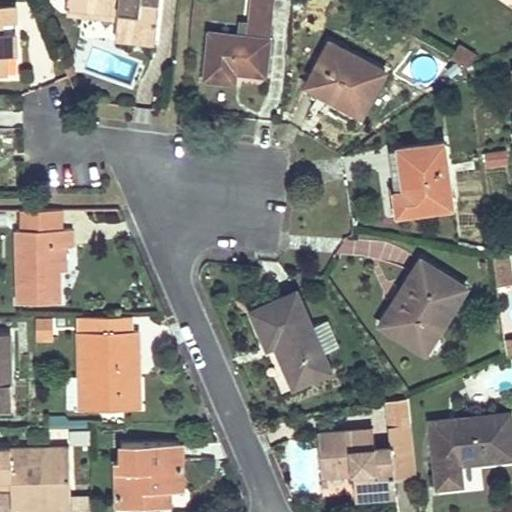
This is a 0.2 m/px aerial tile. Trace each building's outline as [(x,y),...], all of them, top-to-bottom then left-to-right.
[(68,0),(68,7),(119,12),(119,19),(117,38),(155,43),(160,0),(68,0)] [(273,0),(250,0),(247,35),(211,31),(206,78),(235,81),(236,71),(266,74),(273,0)] [(0,74),(8,74),(8,53),(16,53),(16,32),(1,32),(0,22),(16,22),(15,5),(0,4),(0,74)] [(119,12),(68,7),(68,13),(119,19),(119,12)] [(385,72),(330,42),(308,84),(362,114),(385,72)] [(203,111),(182,108),(180,128),(200,131),(202,114),(203,111)] [(445,141),(400,147),(406,190),(396,191),(400,213),(454,206),(445,141)] [(400,147),(390,148),(396,191),(406,190),(400,147)] [(63,208),(21,209),(21,230),(32,229),(63,229),(63,208)] [(21,230),(18,230),(19,301),(61,301),(60,269),(60,245),(67,245),(74,245),(73,229),(63,229),(32,229),(21,230)] [(468,286),(423,259),(410,280),(414,283),(406,296),(409,298),(390,330),(422,349),(432,331),(438,334),(468,286)] [(414,283),(410,280),(382,325),(390,330),(409,298),(406,296),(414,283)] [(297,290),(253,309),(269,346),(277,343),(295,383),(331,369),(297,290)] [(141,330),(134,330),(134,315),(82,316),(83,396),(95,396),(95,408),(142,408),(141,372),(130,372),(130,347),(141,347),(141,330)] [(53,340),(53,317),(37,317),(37,340),(53,340)] [(511,330),(502,332),(505,349),(511,348),(511,330)] [(438,334),(432,331),(422,349),(427,352),(438,334)] [(12,333),(0,333),(0,401),(12,401),(12,333)] [(141,347),(130,347),(130,372),(141,372),(141,347)] [(95,396),(83,396),(83,409),(95,408),(95,396)] [(417,481),(409,399),(388,402),(391,428),(393,444),(373,446),(363,447),(362,430),(320,435),(323,475),(355,472),(357,498),(396,494),(396,483),(417,481)] [(0,409),(12,410),(12,401),(0,401),(0,409)] [(511,423),(511,413),(432,421),(438,487),(464,485),(462,463),(511,457),(511,423)] [(89,442),(88,426),(61,426),(62,443),(89,442)] [(372,429),(362,430),(363,447),(373,446),(372,429)] [(183,442),(123,443),(123,459),(118,459),(119,506),(159,505),(159,489),(171,489),(184,489),(183,442)] [(71,446),(0,447),(0,478),(16,478),(15,485),(12,485),(12,487),(12,511),(31,511),(31,502),(72,501),(72,494),(71,446)] [(16,478),(0,478),(0,487),(12,487),(12,485),(15,485),(16,478)] [(171,489),(159,489),(159,505),(171,505),(171,489)] [(72,510),(72,511),(93,511),(93,494),(72,494),(72,501),(72,510)] [(72,501),(31,502),(31,511),(72,510),(72,501)]
